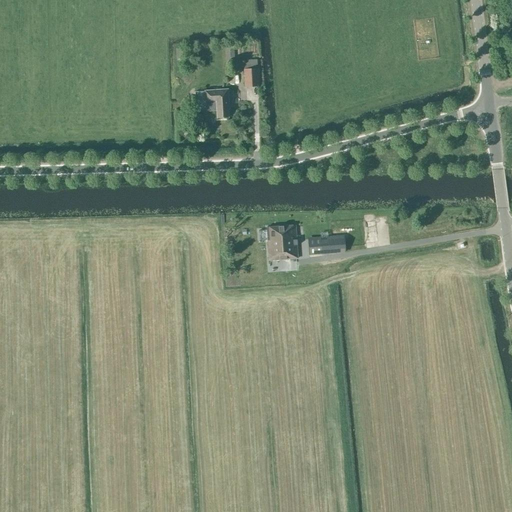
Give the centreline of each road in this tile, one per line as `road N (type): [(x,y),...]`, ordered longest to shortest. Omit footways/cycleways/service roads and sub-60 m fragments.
road 1 (unclassified): [(0,172),(282,162),(487,106)]
road 2 (tertiary): [(506,228),(487,106)]
